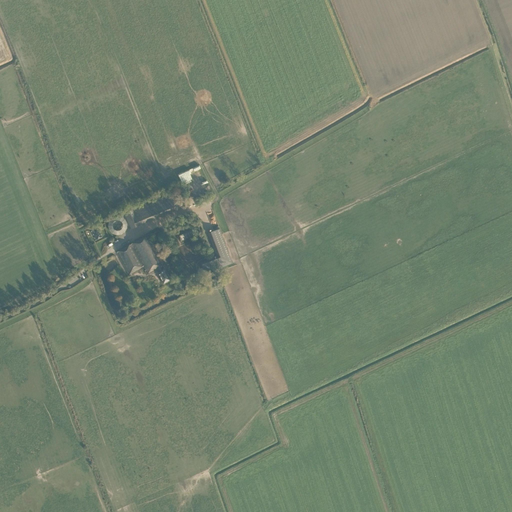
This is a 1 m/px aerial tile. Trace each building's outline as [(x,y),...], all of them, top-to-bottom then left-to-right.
[(131,229),(181,208),(174,192),(124,213),(131,229)] [(114,217),(108,229),(118,234),(120,232),(121,232),(122,229),(124,229),(127,223),(114,217)] [(175,231),(180,242),(197,234),(192,222),(175,231)] [(90,231),(92,235),(93,234),(96,240),(101,237),(97,228),(90,231)] [(200,262),(205,274),(232,263),(220,229),(208,233),(217,256),(200,262)] [(164,283),(170,280),(161,263),(163,262),(148,235),(116,253),(129,275),(142,267),(147,275),(156,269),(164,283)]
